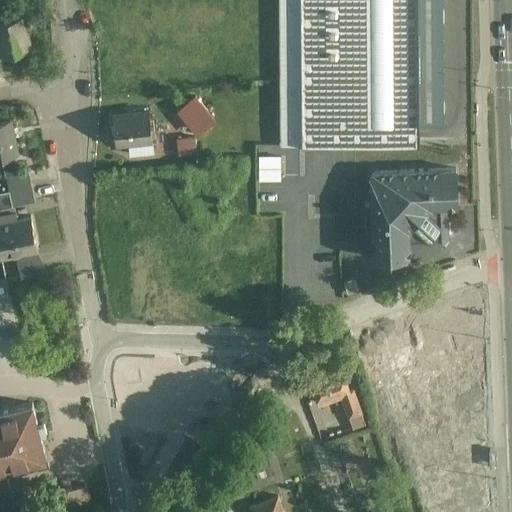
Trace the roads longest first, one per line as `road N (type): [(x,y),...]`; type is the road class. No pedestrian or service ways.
road 1 (residential): [(511,268),(475,271),(280,343),(102,335)]
road 2 (residential): [(102,335),(78,250),(79,81)]
road 3 (residential): [(102,335),(130,502),(119,511)]
